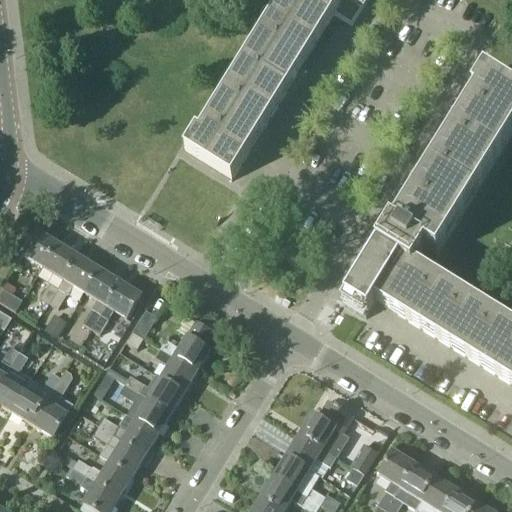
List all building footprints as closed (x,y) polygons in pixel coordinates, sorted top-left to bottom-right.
[(336,17),(352,27),(362,12),(369,0),(292,0),(206,141),(198,136),(187,154),(234,183),(336,17)] [(366,320),(376,303),(511,387),(511,334),(413,273),(426,252),(437,258),(438,259),(511,140),(511,94),(486,78),(475,97),(480,100),(483,102),(404,227),(387,215),(382,222),(354,268),(363,274),(343,306),(366,320)] [(23,258),(43,271),(58,247),(38,234),(23,258)] [(43,271),(63,283),(64,284),(79,259),(58,247),(43,271)] [(63,283),(58,292),(59,292),(50,306),(59,312),(73,289),(84,296),(99,272),(79,259),(64,284),(63,283)] [(101,318),(106,310),(121,285),(99,272),(84,296),(98,305),(84,327),(92,332),(101,318)] [(2,292),(0,295),(0,304),(17,315),(23,304),(13,298),(17,291),(7,285),(2,291),(2,292)] [(121,285),(106,310),(127,323),(142,298),(121,285)] [(42,302),(50,306),(59,292),(58,292),(51,287),(42,302)] [(12,322),(0,314),(0,330),(5,333),(12,322)] [(147,315),(133,337),(143,343),(157,321),(147,315)] [(54,317),(45,334),(57,341),(67,325),(54,317)] [(101,318),(92,332),(101,338),(110,323),(101,318)] [(166,343),(160,353),(198,376),(212,355),(205,351),(213,338),(196,327),(188,340),(180,352),(166,343)] [(143,343),(133,337),(127,346),(137,353),(143,343)] [(10,371),(19,357),(11,352),(3,365),(2,365),(1,367),(0,366),(0,388),(5,380),(10,371)] [(186,397),(198,376),(160,353),(155,362),(169,370),(161,382),(186,397)] [(19,357),(10,371),(19,377),(28,362),(19,357)] [(32,428),(61,383),(53,378),(45,391),(31,382),(25,392),(11,415),(32,428)] [(5,380),(0,388),(0,408),(11,415),(25,392),(5,380)] [(173,418),(186,397),(161,382),(154,394),(145,389),(146,388),(131,380),(126,388),(141,397),(140,398),(149,403),(149,402),(173,418)] [(70,388),(61,383),(32,428),(54,442),(68,419),(68,418),(74,409),(62,401),(70,388)] [(128,419),(136,424),(160,439),(173,418),(149,402),(149,403),(140,398),(141,397),(126,388),(121,397),(135,406),(128,419)] [(103,402),(107,396),(99,391),(95,397),(103,402)] [(300,438),(324,453),(331,457),(333,454),(343,439),(354,421),(340,413),(341,411),(329,404),(324,412),(325,413),(320,421),(313,417),(300,438)] [(147,460),(160,439),(136,424),(129,435),(120,429),(119,430),(106,422),(100,431),(147,460)] [(134,481),(147,460),(100,431),(95,439),(108,447),(108,448),(101,460),(110,466),(134,481)] [(331,457),(324,453),(300,438),(287,460),(311,475),(320,481),(320,480),(324,482),(339,457),(333,454),(331,457)] [(367,451),(354,472),(364,478),(378,457),(367,451)] [(388,511),(416,468),(395,455),(380,479),(390,486),(385,494),(387,495),(376,511),(388,511)] [(75,472),(89,481),(97,487),(122,501),(134,481),(110,466),(104,477),(94,470),(93,472),(80,464),(79,466),(68,459),(64,466),(75,473),(75,472)] [(320,481),(311,475),(287,460),(274,481),(320,510),(326,501),(312,493),(320,481)] [(416,468),(388,511),(400,511),(404,507),(412,511),(417,511),(437,481),(416,468)] [(115,511),(122,501),(97,487),(89,481),(75,472),(75,473),(70,481),(82,489),(81,490),(91,497),(85,508),(91,511),(115,511)] [(358,489),(364,478),(354,472),(347,483),(358,489)] [(274,481),(261,502),(277,511),(287,511),(293,504),(305,511),(319,511),(320,510),(274,481)] [(446,511),(457,494),(437,481),(417,511),(446,511)] [(474,511),(478,506),(457,494),(446,511),(474,511)] [(277,511),(261,502),(254,511),(277,511)]
